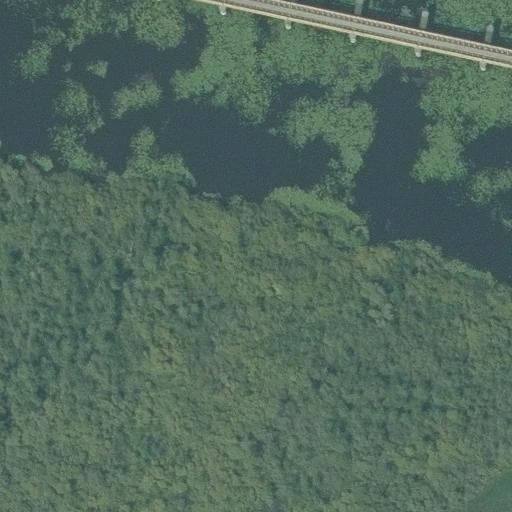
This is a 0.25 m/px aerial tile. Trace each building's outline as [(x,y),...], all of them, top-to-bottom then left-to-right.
[(220,17),(221,18),(224,18),(225,16),(228,0),(221,0),(219,12),(219,15),(220,17)] [(285,31),(287,32),(289,32),(290,30),(297,0),(290,0),(285,26),(285,29),(285,31)] [(349,45),(351,46),(353,46),(354,44),(363,6),(363,3),(361,2),(359,2),(357,4),(349,40),(349,43),(349,45)] [(415,60),(417,61),(419,61),(420,59),(429,21),(429,18),(427,16),(424,17),(423,19),(415,55),(414,57),(415,60)] [(480,72),(481,73),(484,72),(485,71),(494,33),(493,30),(492,28),(489,28),(487,31),(479,67),(479,69),(480,72)]
